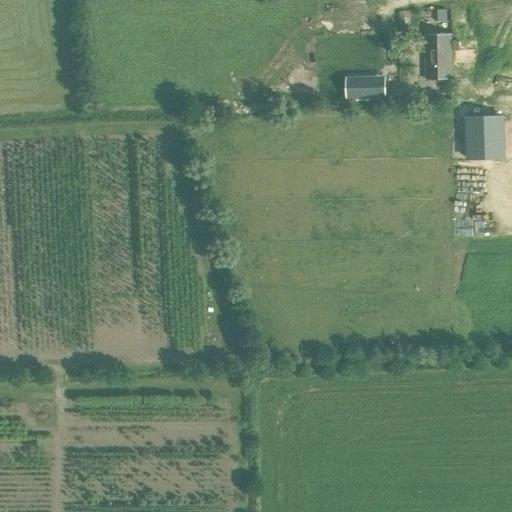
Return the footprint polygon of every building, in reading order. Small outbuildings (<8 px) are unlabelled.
[(511,29),(476,29),(476,51),(511,51),(511,29)] [(451,34),(425,34),(425,80),(452,80),(451,34)] [(346,78),(346,98),(371,97),(370,77),(346,78)] [(406,107),(406,96),(389,96),(389,107),(406,107)] [(504,158),(503,126),(503,116),(467,117),(467,123),(468,159),(504,158)]
